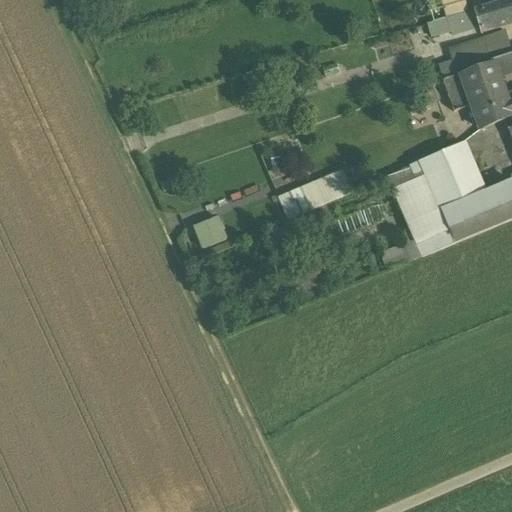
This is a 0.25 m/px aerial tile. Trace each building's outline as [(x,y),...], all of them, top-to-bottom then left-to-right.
[(511,0),(474,12),(479,28),(480,30),(491,26),(491,27),(511,20),(511,0)] [(474,12),(447,19),(451,33),(452,36),(479,28),(474,12)] [(447,19),(427,25),(431,38),(451,33),(447,19)] [(511,54),(505,32),(482,39),(491,66),(494,64),(510,59),(511,57),(511,54)] [(482,39),(448,51),(452,63),(456,77),(463,75),(491,66),(482,39)] [(511,57),(510,59),(494,64),(498,75),(511,70),(511,57)] [(452,63),(439,67),(444,81),(456,77),(452,63)] [(511,101),(507,103),(504,93),(498,75),(494,64),(491,66),(463,75),(474,106),(483,129),(511,117),(511,101)] [(444,81),(443,82),(454,113),(474,106),(463,75),(444,81)] [(462,145),(421,163),(434,194),(434,195),(476,177),(462,145)] [(421,163),(410,168),(411,169),(423,199),(434,194),(421,163)] [(411,169),(374,186),(383,206),(396,203),(399,209),(423,199),(411,169)] [(343,171),(278,199),(287,222),(353,194),(343,171)] [(476,177),(434,195),(441,210),(482,192),(476,177)] [(511,183),(484,196),(498,228),(511,222),(511,183)] [(482,192),(441,210),(441,211),(455,245),(498,228),(484,196),(482,192)] [(331,203),(320,208),(329,226),(339,221),(331,203)] [(441,211),(411,230),(422,258),(422,259),(455,245),(441,211)] [(195,226),(203,250),(230,241),(221,217),(195,226)] [(325,230),(312,235),(317,248),(330,243),(325,230)] [(411,230),(398,235),(410,263),(422,258),(411,230)] [(310,271),(291,279),(302,307),(321,299),(310,271)] [(291,302),(283,305),(286,313),(294,310),(291,302)]
